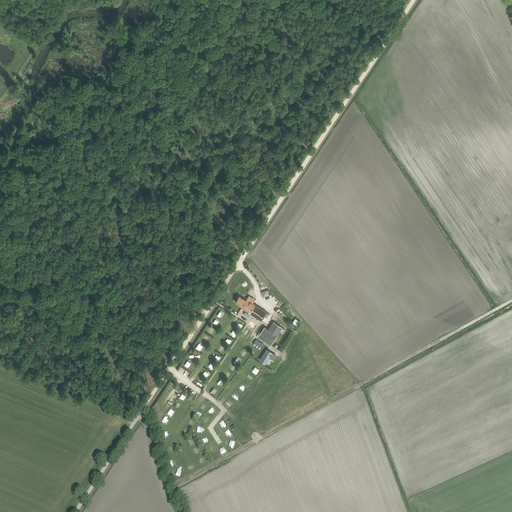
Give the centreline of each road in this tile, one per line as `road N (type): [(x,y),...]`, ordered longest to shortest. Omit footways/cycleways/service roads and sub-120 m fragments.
road 1 (track): [(75,511),(413,0)]
road 2 (track): [(168,488),(511,302)]
